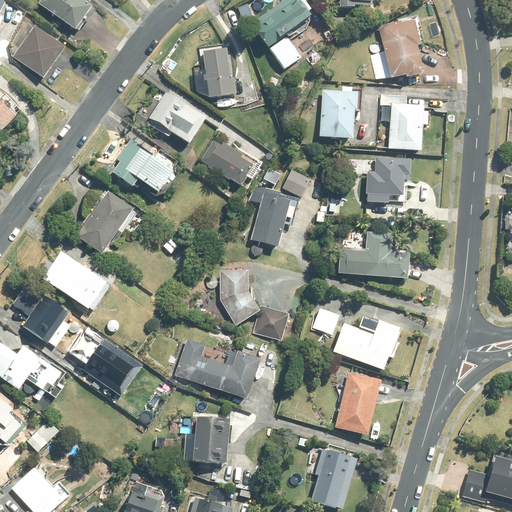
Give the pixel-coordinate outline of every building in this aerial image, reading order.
[(81,0),(41,0),(38,4),(77,32),(94,9),(81,0)] [(284,0),(252,23),(267,44),(270,48),(312,17),(310,14),(300,0),(284,0)] [(380,26),(392,76),(392,79),(407,75),(408,75),(409,79),(424,74),(424,71),(418,45),(426,42),(419,15),(400,19),(400,21),(380,26)] [(34,26),(14,58),(45,78),(66,47),(34,26)] [(288,37),(271,49),(286,69),(303,57),(288,37)] [(202,50),(208,95),(234,92),(232,76),(229,76),(225,47),(202,50)] [(271,76),(267,84),(273,87),(277,79),(271,76)] [(323,91),(321,135),(321,138),(355,140),(355,137),(355,127),(356,126),(356,111),(362,112),(363,90),(353,89),(353,88),(343,88),(343,92),(323,91)] [(149,117),(150,118),(147,122),(167,136),(171,130),(187,141),(204,115),(166,91),(149,117)] [(390,105),(387,146),(420,149),(422,123),(427,124),(428,111),(423,111),(423,104),(405,102),(406,96),(381,95),(380,104),(390,105)] [(19,126),(17,125),(23,120),(11,107),(6,111),(0,104),(0,133),(4,139),(19,126)] [(214,139),(201,160),(232,179),(229,184),(235,188),(238,183),(240,184),(253,163),(241,156),(242,154),(222,141),(220,143),(214,139)] [(122,161),(114,174),(133,186),(139,178),(159,191),(174,170),(138,146),(139,145),(132,140),(119,160),(122,161)] [(367,192),(366,200),(388,202),(388,200),(406,201),(407,173),(409,173),(410,158),(375,156),(374,171),(366,170),(365,192),(367,192)] [(268,168),(263,178),(275,184),(280,174),(268,168)] [(291,171),(283,189),(300,197),(309,179),(291,171)] [(130,208),(131,207),(107,191),(76,235),(100,252),(116,228),(120,230),(133,211),(130,208)] [(339,191),(332,191),(329,212),(335,213),(336,204),(338,204),(339,191)] [(262,192),(250,237),(277,245),(289,200),(262,192)] [(391,250),(391,233),(366,231),(365,250),(339,249),(338,272),(406,276),(408,252),(391,250)] [(169,239),(163,246),(170,253),(177,246),(169,239)] [(47,269),(41,279),(86,307),(104,278),(59,250),(51,263),(47,260),(43,267),(47,269)] [(219,299),(235,324),(258,309),(246,290),(246,269),(218,270),(219,299)] [(28,315),(22,324),(47,341),(47,340),(54,345),(69,325),(61,319),(67,311),(26,283),(12,303),(28,315)] [(260,305),(253,333),(281,341),(288,313),(260,305)] [(319,308),(312,327),(331,335),(338,315),(319,308)] [(332,351),(381,368),(387,354),(393,357),(398,343),(395,341),(399,332),(396,330),(397,326),(377,319),(377,321),(361,315),(357,328),(342,323),(332,351)] [(121,326),(111,319),(105,328),(114,335),(121,326)] [(94,377),(89,384),(103,394),(108,386),(120,394),(141,364),(102,338),(81,369),(94,377)] [(187,338),(175,373),(245,397),(259,356),(237,349),(231,366),(200,355),(204,344),(187,338)] [(27,373),(37,380),(34,383),(44,390),(49,384),(51,385),(60,371),(48,362),(45,366),(37,360),(39,357),(32,353),(33,352),(21,344),(15,353),(0,342),(0,376),(16,388),(27,373)] [(347,371),(334,426),(365,434),(379,379),(347,371)] [(0,443),(8,444),(26,423),(11,410),(8,413),(5,411),(9,406),(0,398),(0,443)] [(196,416),(192,458),(224,462),(229,420),(196,416)] [(41,425),(26,441),(37,452),(58,430),(51,423),(41,425)] [(103,429),(98,436),(107,443),(112,437),(103,429)] [(64,432),(57,438),(61,442),(68,435),(64,432)] [(299,437),(298,444),(305,447),(307,439),(299,437)] [(119,447),(118,449),(122,452),(128,444),(123,440),(118,446),(119,447)] [(322,448),(315,473),(318,474),(311,498),(341,507),(355,457),(322,448)] [(511,455),(494,451),(488,475),(468,470),(461,496),(485,502),(486,497),(511,504),(511,455)] [(33,468),(11,488),(32,511),(48,511),(69,494),(58,482),(51,488),(33,468)] [(131,491),(124,511),(160,511),(161,509),(158,508),(162,497),(143,490),(141,494),(131,491)] [(195,497),(189,511),(227,511),(229,506),(204,498),(204,499),(195,497)]
